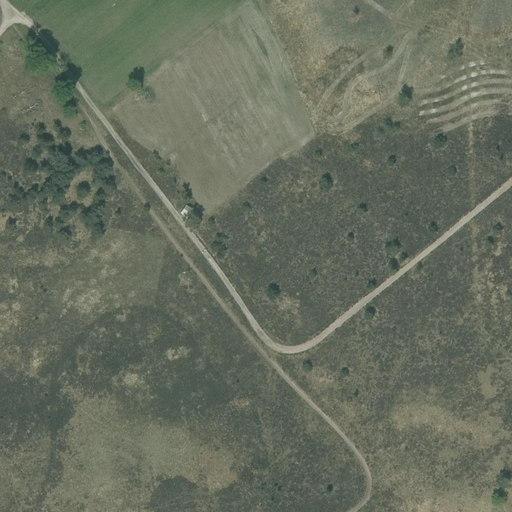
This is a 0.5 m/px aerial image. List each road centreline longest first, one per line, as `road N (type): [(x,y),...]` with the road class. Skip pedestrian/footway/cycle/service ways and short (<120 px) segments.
road 1 (track): [(511,181),(317,338),(277,347),(262,338),(32,26),(10,15)]
road 2 (unknown): [(347,511),(364,499),(369,476),(358,455),(168,238),(10,15)]
